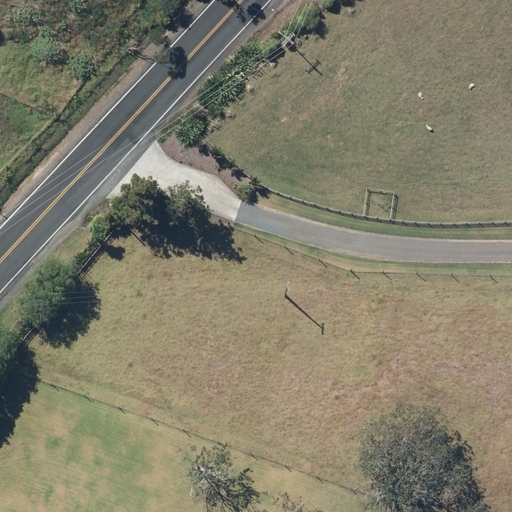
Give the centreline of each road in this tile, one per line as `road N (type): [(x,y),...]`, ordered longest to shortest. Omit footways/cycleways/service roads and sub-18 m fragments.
road 1 (residential): [(110,145),(255,217),(396,248),(511,243)]
road 2 (tertiary): [(240,0),(110,145)]
road 3 (tertiary): [(110,145),(0,269)]
